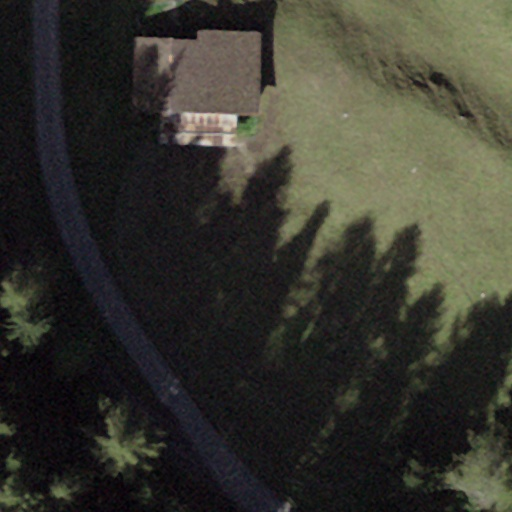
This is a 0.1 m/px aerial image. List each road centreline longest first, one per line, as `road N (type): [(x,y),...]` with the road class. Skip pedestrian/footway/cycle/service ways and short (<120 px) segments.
road 1 (unclassified): [(272,511),(191,412),(82,235),(64,175),(47,0)]
road 2 (track): [(252,494),(34,319),(0,257)]
